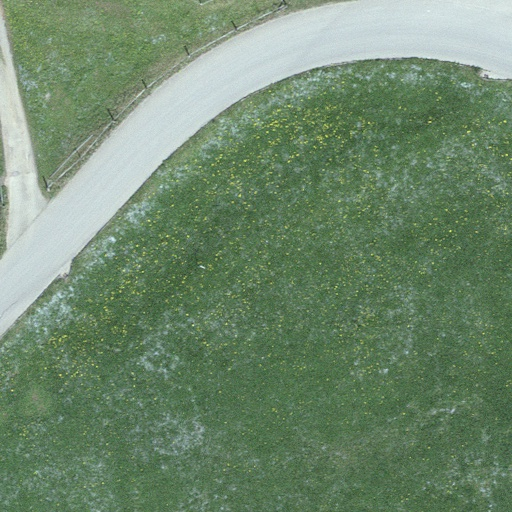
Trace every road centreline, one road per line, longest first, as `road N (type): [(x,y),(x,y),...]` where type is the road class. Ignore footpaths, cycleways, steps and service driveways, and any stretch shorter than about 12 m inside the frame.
road 1 (unclassified): [(472,30),(413,22),(356,28),(233,66),(133,149),(0,296)]
road 2 (track): [(35,261),(0,55)]
